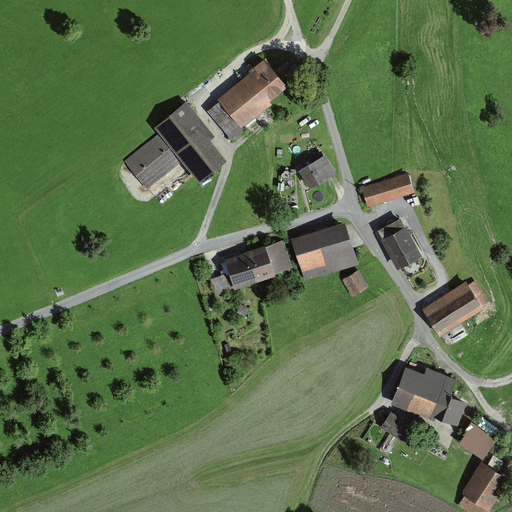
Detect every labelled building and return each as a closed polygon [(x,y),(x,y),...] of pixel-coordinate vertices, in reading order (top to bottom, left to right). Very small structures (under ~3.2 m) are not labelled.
[(288,87),(263,60),(220,100),(243,128),(288,87)] [(218,136),(187,98),(155,124),(163,133),(128,162),(149,188),(183,160),(201,181),(228,159),(212,141),(218,136)] [(327,154),(300,171),(311,189),(338,172),(327,154)] [(409,173),(364,187),(370,207),(415,193),(409,173)] [(379,231),(398,268),(421,256),(402,219),(379,231)] [(306,281),(359,264),(346,223),(293,240),(306,281)] [(236,288),(294,268),(285,241),(227,261),(236,288)] [(344,280),(353,298),(370,289),(361,271),(344,280)] [(226,275),(213,280),(217,292),(230,287),(226,275)] [(467,283),(423,309),(439,335),(482,309),(467,283)] [(451,396),(457,380),(428,368),(425,375),(406,367),(391,405),(440,425),(442,419),(457,425),(467,402),(451,396)] [(419,430),(393,413),(383,428),(409,445),(419,430)] [(497,440),(472,422),(459,440),(483,458),(497,440)] [(511,475),(481,460),(457,506),(467,511),(484,511),(486,508),(492,511),(511,475)]
